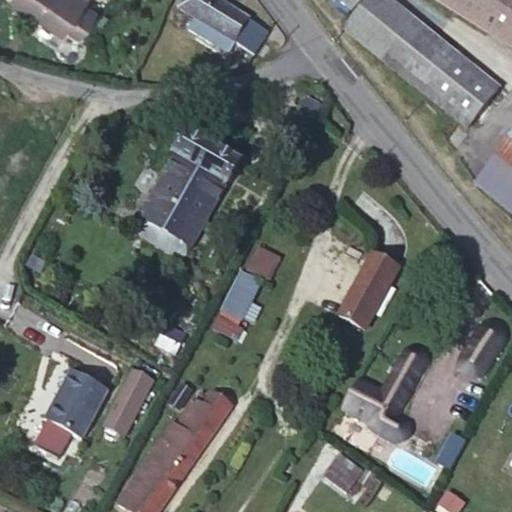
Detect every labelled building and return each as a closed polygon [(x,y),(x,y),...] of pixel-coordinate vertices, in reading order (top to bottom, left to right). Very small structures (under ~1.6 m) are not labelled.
[(11,0),(63,34),(67,28),(80,38),(97,12),(84,3),(86,0),(11,0)] [(177,0),(173,6),(179,10),(185,0),(177,0)] [(185,0),(179,10),(195,20),(189,31),(229,56),(236,45),(255,56),(268,33),(213,0),(185,0)] [(340,0),(351,10),(359,0),(340,0)] [(385,63),(416,24),(386,0),(369,0),(345,31),(385,63)] [(511,0),(435,0),(511,49),(511,0)] [(468,130),(499,91),(416,24),(385,63),(468,130)] [(178,66),(156,54),(147,70),(170,83),(178,66)] [(302,110),(314,119),(321,110),(308,102),(302,110)] [(240,165),(187,133),(174,157),(175,158),(132,232),(177,258),(185,245),(190,248),(226,187),(227,188),(240,165)] [(511,140),(478,184),(511,211),(511,140)] [(190,248),(185,245),(177,258),(183,261),(190,248)] [(246,271),(269,283),(281,260),(258,248),(246,271)] [(339,317),(365,332),(398,271),(373,256),(339,317)] [(260,285),(241,275),(223,311),(242,320),(260,285)] [(237,343),(243,331),(219,318),(213,331),(237,343)] [(485,373),(504,344),(505,337),(505,335),(504,332),(503,330),(501,326),(498,325),(494,323),(488,323),(485,323),(480,327),(478,329),(461,358),(461,360),(460,362),(459,364),(459,366),(460,368),(460,369),(461,370),(462,373),(463,375),(467,378),(473,379),(477,379),(478,379),(482,375),(485,373)] [(180,336),(165,327),(155,344),(170,353),(180,336)] [(383,393),(360,382),(344,411),(369,426),(370,431),(375,434),(403,441),(405,440),(408,437),(410,433),(410,430),(407,422),(406,420),(397,416),(425,362),(426,358),(423,352),(422,350),(418,349),(415,348),(408,349),(405,351),(383,393)] [(107,392),(71,373),(46,421),(82,440),(107,392)] [(136,390),(142,379),(132,374),(127,386),(136,390)] [(124,437),(152,385),(142,379),(136,390),(127,386),(105,428),(124,437)] [(126,511),(159,511),(231,408),(212,395),(203,408),(195,402),(176,429),(172,426),(155,450),(163,456),(155,467),(147,462),(117,506),(126,511)] [(428,443),(418,437),(413,446),(423,451),(428,443)] [(163,456),(155,450),(147,462),(155,467),(163,456)] [(345,495),(362,472),(339,456),(323,478),(345,495)] [(446,492),(437,505),(447,511),(451,511),(459,501),(446,492)]
